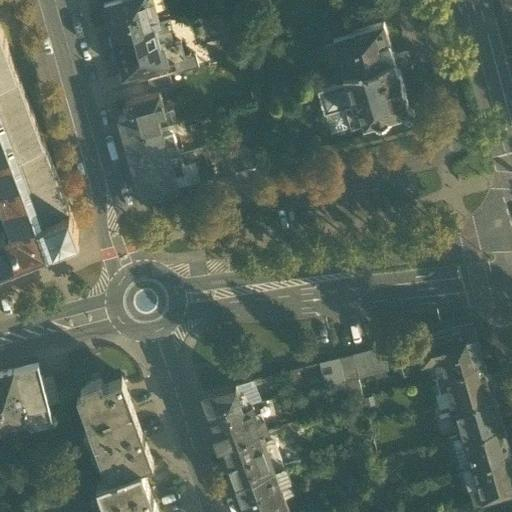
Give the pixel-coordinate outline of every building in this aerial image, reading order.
[(118,0),(104,4),(113,36),(155,24),(162,22),(154,0),(118,0)] [(362,0),(343,6),(348,21),(379,12),(374,0),(362,0)] [(349,22),(348,21),(325,28),(324,30),(327,38),(329,39),(334,38),(334,37),(352,31),(349,22)] [(168,45),(162,22),(155,24),(161,47),(168,45)] [(334,38),(344,72),(394,57),(384,22),(352,31),(334,37),(334,38)] [(0,233),(0,265),(56,244),(77,236),(80,235),(79,233),(75,221),(0,23),(0,196),(10,222),(11,222),(14,230),(6,233),(6,231),(0,233)] [(161,47),(155,24),(113,36),(124,75),(172,61),(185,57),(181,41),(168,45),(161,47)] [(172,61),(175,72),(199,65),(196,54),(185,57),(172,61)] [(394,57),(344,72),(334,75),(336,84),(317,89),(324,113),(326,113),(345,107),(351,125),(351,126),(375,119),(376,124),(391,120),(390,115),(409,109),(404,90),(405,90),(400,69),(398,70),(394,57)] [(148,80),(152,93),(160,91),(173,87),(169,74),(148,80)] [(125,137),(162,126),(158,113),(166,111),(165,109),(160,91),(152,93),(125,101),(129,114),(119,116),(125,137)] [(173,107),(165,109),(166,111),(158,113),(162,126),(177,121),(173,107)] [(345,107),(326,113),(332,131),(351,125),(345,107)] [(166,140),(162,126),(125,137),(132,161),(144,158),(146,164),(170,157),(170,156),(180,153),(175,137),(166,140)] [(250,134),(225,140),(235,172),(259,166),(250,134)] [(217,177),(235,172),(225,140),(208,145),(217,177)] [(183,165),(180,153),(170,156),(170,157),(146,164),(134,168),(142,196),(179,186),(176,175),(185,173),(183,165)] [(190,163),(183,165),(185,173),(176,175),(179,186),(195,182),(190,163)] [(434,356),(439,373),(484,360),(472,324),(416,338),(422,360),(427,358),(434,356)] [(352,354),(358,377),(388,369),(383,346),(352,354)] [(352,354),(339,357),(344,378),(345,380),(358,377),(352,354)] [(432,375),(435,374),(439,373),(434,356),(427,358),(432,375)] [(325,383),(344,378),(339,357),(320,362),(325,383)] [(450,388),(455,404),(493,392),(484,360),(439,373),(435,374),(440,391),(450,388)] [(13,368),(17,383),(41,377),(37,362),(13,368)] [(0,427),(25,421),(25,424),(31,427),(49,423),(52,418),(48,404),(41,378),(41,377),(17,383),(13,368),(0,371),(0,427)] [(53,375),(41,378),(48,404),(60,401),(53,375)] [(77,393),(88,425),(133,409),(125,388),(126,387),(122,377),(103,384),(101,378),(81,385),(83,390),(77,393)] [(244,405),(251,402),(262,400),(254,378),(236,383),(244,405)] [(202,391),(212,417),(244,405),(236,383),(202,391)] [(440,408),(450,405),(455,404),(450,388),(440,391),(435,393),(440,408)] [(459,435),(463,434),(502,422),(493,392),(455,404),(450,405),(459,435)] [(212,417),(222,445),(262,430),(262,431),(268,429),(263,416),(257,418),(251,402),(244,405),(212,417)] [(88,425),(108,478),(140,466),(152,461),(133,409),(88,425)] [(463,434),(472,462),(510,451),(502,422),(463,434)] [(222,445),(236,481),(284,463),(277,443),(275,441),(272,440),(270,441),(266,442),(262,431),(262,430),(222,445)] [(463,434),(459,435),(451,437),(460,466),(464,465),(472,462),(463,434)] [(511,487),(511,456),(510,451),(472,462),(464,465),(474,499),(511,487)] [(290,480),(284,463),(236,481),(247,511),(279,511),(289,508),(280,484),(290,480)] [(96,482),(107,511),(157,511),(140,466),(108,478),(96,482)] [(385,511),(393,511),(391,502),(383,505),(385,511)]
